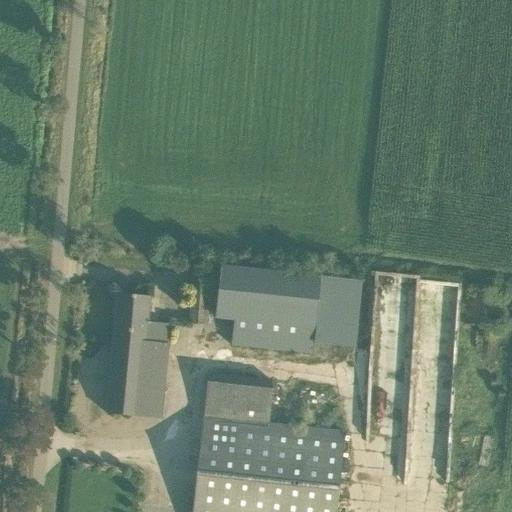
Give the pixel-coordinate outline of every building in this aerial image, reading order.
[(313,343),(354,348),(362,281),(221,266),(215,318),(234,320),(231,345),(312,354),(313,343)] [(213,312),(217,275),(193,273),(188,323),(206,325),(207,311),(213,312)] [(467,288),(464,323),(494,326),(497,291),(467,288)] [(149,296),(117,293),(106,413),(161,418),(170,323),(146,321),(149,296)] [(208,373),(191,511),(335,511),(345,430),(268,421),(272,380),(208,373)] [(404,408),(407,493),(440,491),(437,407),(404,408)]
